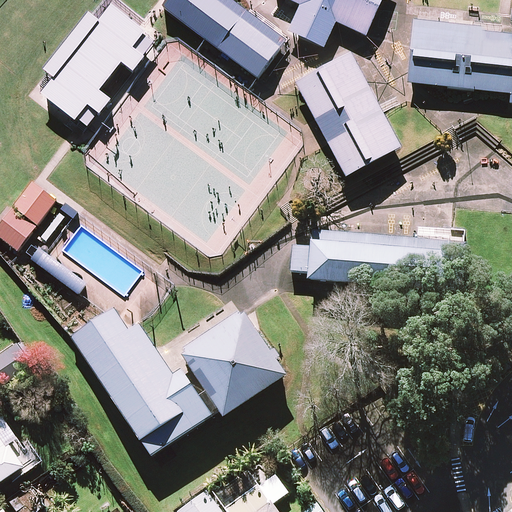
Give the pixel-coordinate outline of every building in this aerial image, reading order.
[(155,47),(115,0),(113,0),(30,113),(89,139),(155,47)] [(286,67),(199,0),(191,0),(166,33),(257,104),(286,67)] [(251,0),(274,12),(272,17),(301,32),(288,57),(324,75),(338,48),(369,63),(396,9),(377,0),(251,0)] [(511,57),(413,49),(411,112),(511,121),(511,130),(511,129),(511,57)] [(404,171),(356,82),(300,111),(347,201),(404,171)] [(56,204),(33,185),(0,227),(0,238),(17,253),(56,204)] [(308,295),(308,309),(452,316),(450,324),(511,323),(511,239),(452,237),(451,268),(315,262),(316,272),(291,270),(290,294),(308,295)] [(44,255),(37,264),(78,295),(85,285),(44,255)] [(209,458),(134,336),(64,379),(139,501),(209,458)] [(256,340),(189,379),(231,449),(298,410),(256,340)] [(32,367),(17,346),(0,357),(0,384),(2,387),(32,367)] [(0,487),(22,472),(0,440),(0,487)] [(266,511),(260,503),(246,511),(266,511)]
